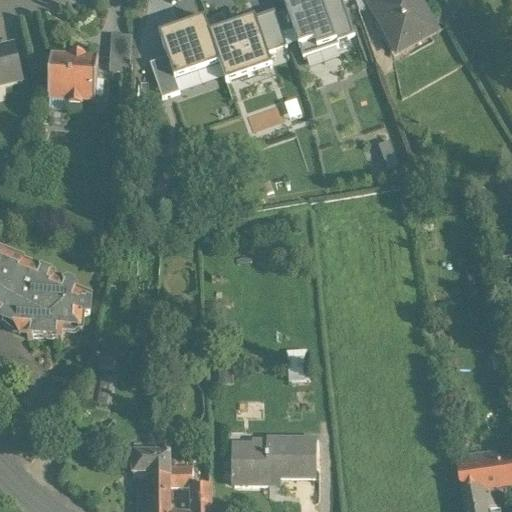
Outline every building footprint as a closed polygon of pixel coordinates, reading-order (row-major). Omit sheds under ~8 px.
[(346,0),(313,0),(323,27),(325,35),(343,28),(355,24),(354,21),(346,0)] [(441,0),(453,20),(483,3),(481,0),(441,0)] [(371,11),(354,21),(355,24),(362,45),(372,39),(383,33),(371,11)] [(383,33),(372,39),(399,88),(439,66),(412,17),(383,33)] [(461,36),(452,21),(442,26),(452,41),(461,36)] [(340,76),(325,35),(323,27),(288,39),(307,93),(342,81),(340,76)] [(358,69),(343,28),(325,35),(340,76),(358,69)] [(278,46),(258,53),(270,87),(290,81),(286,68),(279,50),(278,46)] [(296,64),(290,46),(279,50),(286,68),(296,64)] [(178,110),(223,95),(214,67),(210,53),(164,68),(172,91),(178,110)] [(258,53),(214,67),(223,95),(232,120),(276,105),(270,87),(258,53)] [(133,103),(135,68),(115,67),(113,103),(133,105),(133,103)] [(17,76),(0,79),(0,102),(2,108),(23,103),(17,76)] [(91,84),(75,83),(74,86),(55,85),(53,131),(72,132),(72,134),(88,135),(89,132),(98,133),(100,88),(91,87),(91,84)] [(178,110),(172,91),(155,97),(167,131),(183,125),(178,110)] [(0,114),(25,109),(23,103),(2,108),(0,102),(0,114)] [(0,218),(11,192),(0,187),(0,218)] [(156,190),(154,230),(178,231),(180,191),(156,190)] [(58,302),(26,290),(28,287),(0,276),(0,342),(20,351),(23,344),(31,345),(30,361),(39,361),(45,356),(53,357),(58,363),(64,363),(65,350),(81,352),(81,355),(84,355),(85,339),(92,340),(93,332),(93,330),(91,329),(92,324),(79,318),(79,317),(77,310),(72,308),(68,309),(57,305),(58,302)] [(308,383),(290,383),(290,408),(308,408),(308,383)] [(234,389),(221,390),(222,408),(236,407),(234,389)] [(121,401),(106,399),(104,427),(119,428),(121,401)] [(256,470),(256,479),(237,479),(237,510),(284,510),(284,502),(318,502),(318,465),(269,465),(269,470),(256,470)] [(136,470),(136,478),(173,478),(173,471),(136,470)] [(173,478),(136,478),(137,498),(152,498),(152,511),(173,511),(173,494),(173,478)] [(461,510),(464,510),(481,511),(511,507),(511,506),(511,483),(458,491),(461,510)] [(196,492),(173,494),(173,511),(195,511),(197,511),(196,499),(196,492)] [(214,498),(196,499),(197,511),(213,510),(215,510),(214,498)]
